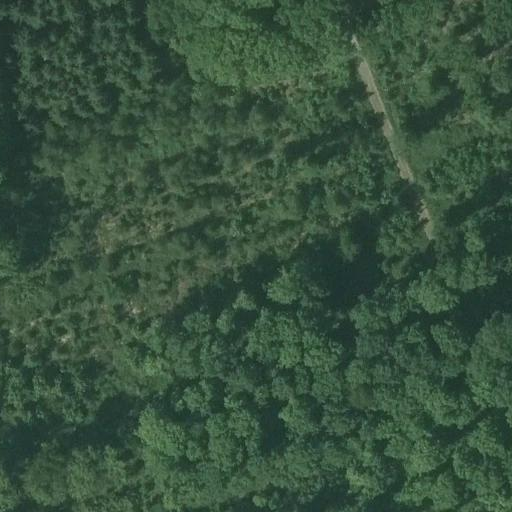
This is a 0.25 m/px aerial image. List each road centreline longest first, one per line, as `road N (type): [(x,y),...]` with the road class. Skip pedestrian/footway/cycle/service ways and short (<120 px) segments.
road 1 (track): [(352,0),(406,166),(480,328),(511,362)]
road 2 (track): [(511,480),(471,475),(365,511)]
